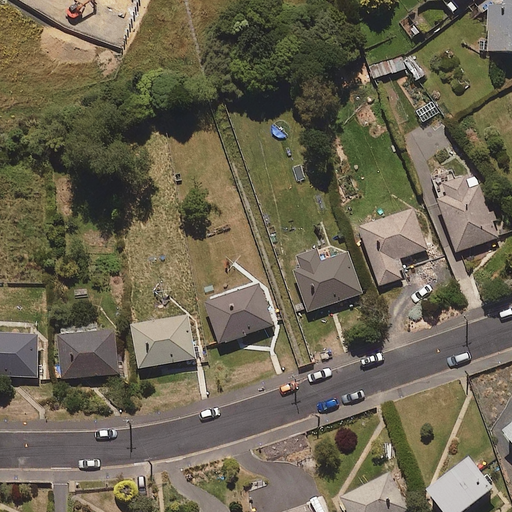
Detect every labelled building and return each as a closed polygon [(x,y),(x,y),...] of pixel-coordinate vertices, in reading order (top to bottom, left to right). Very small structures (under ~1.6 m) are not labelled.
[(511,1),(504,2),(504,9),(488,9),(489,58),(511,57),(511,1)] [(426,75),(409,56),(378,66),(382,78),(408,69),(420,79),(426,75)] [(498,239),(475,177),(440,191),(443,201),(437,203),(456,255),(498,239)] [(428,251),(412,210),(358,229),(380,288),(405,279),(399,262),(428,251)] [(321,264),(318,253),(289,263),(307,315),(363,296),(349,255),(321,264)] [(274,328),(259,286),(205,306),(220,347),(274,328)] [(196,361),(188,318),(131,328),(138,371),(196,361)] [(7,326),(0,325),(0,379),(37,380),(38,340),(6,340),(7,326)] [(118,377),(115,336),(58,340),(61,382),(118,377)] [(468,511),(492,494),(469,464),(427,498),(437,511),(468,511)] [(407,511),(389,477),(340,502),(345,511),(407,511)] [(139,499),(136,482),(117,486),(120,502),(139,499)]
